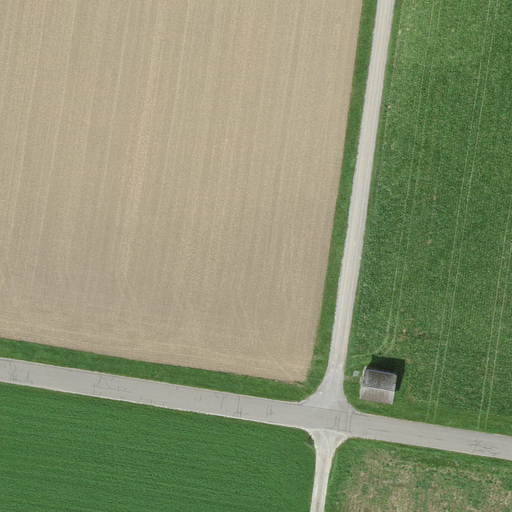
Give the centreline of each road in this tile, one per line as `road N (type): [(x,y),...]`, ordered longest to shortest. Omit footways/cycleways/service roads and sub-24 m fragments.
road 1 (unclassified): [(0,369),(511,449)]
road 2 (track): [(387,0),(328,423)]
